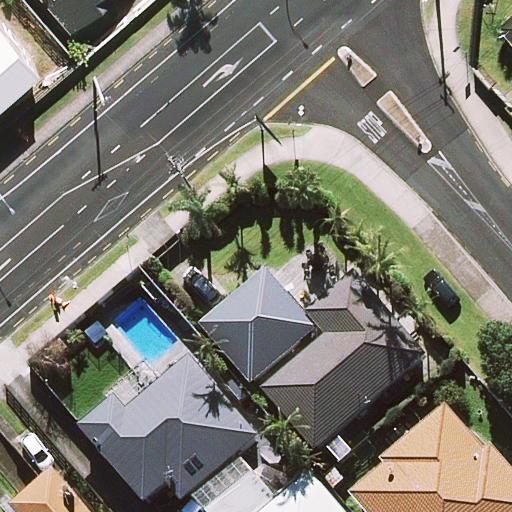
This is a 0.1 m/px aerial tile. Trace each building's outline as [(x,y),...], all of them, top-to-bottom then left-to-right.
[(42,0),(68,28),(100,0),(42,0)] [(511,44),(506,36),(479,55),(503,90),(511,83),(511,44)] [(318,335),(267,278),(205,334),(256,391),(318,335)] [(411,322),(352,285),(310,319),(330,342),(266,396),(318,458),(432,361),(407,329),(411,322)] [(260,444),(194,366),(132,418),(117,400),(81,431),(148,511),(171,492),(185,508),(260,444)] [(488,459),(447,412),(350,496),(363,511),(511,511),(511,476),(493,455),(488,459)] [(338,511),(311,480),(283,504),(259,477),(218,511),(338,511)] [(86,511),(58,478),(17,511),(86,511)]
